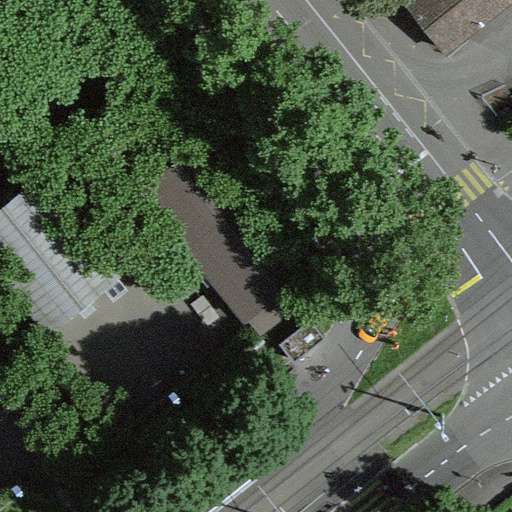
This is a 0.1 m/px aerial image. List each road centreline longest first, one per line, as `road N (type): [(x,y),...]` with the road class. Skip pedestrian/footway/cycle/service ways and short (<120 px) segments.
road 1 (secondary): [(511,261),(302,0)]
road 2 (secondary): [(378,511),(511,415)]
